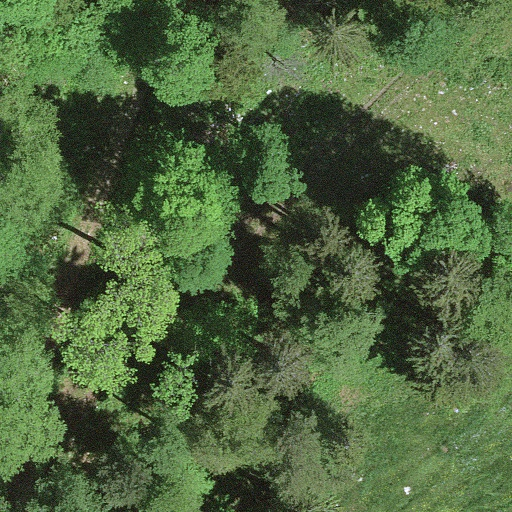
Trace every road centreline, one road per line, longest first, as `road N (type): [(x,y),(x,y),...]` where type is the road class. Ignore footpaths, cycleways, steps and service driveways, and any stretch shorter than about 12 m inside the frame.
road 1 (track): [(11,458),(434,90),(511,32)]
road 2 (track): [(184,0),(157,49),(119,201),(11,458)]
